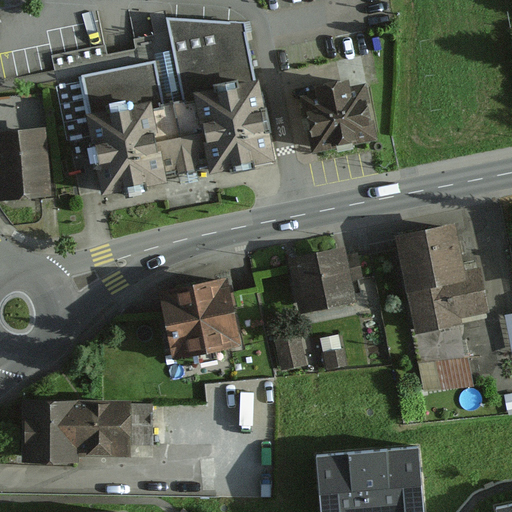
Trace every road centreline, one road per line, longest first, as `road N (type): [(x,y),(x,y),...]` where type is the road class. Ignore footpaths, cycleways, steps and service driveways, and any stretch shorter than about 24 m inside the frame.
road 1 (residential): [(298,216),(261,38),(253,10),(240,0)]
road 2 (secondary): [(511,173),(298,216)]
road 3 (secondary): [(298,216),(141,255)]
